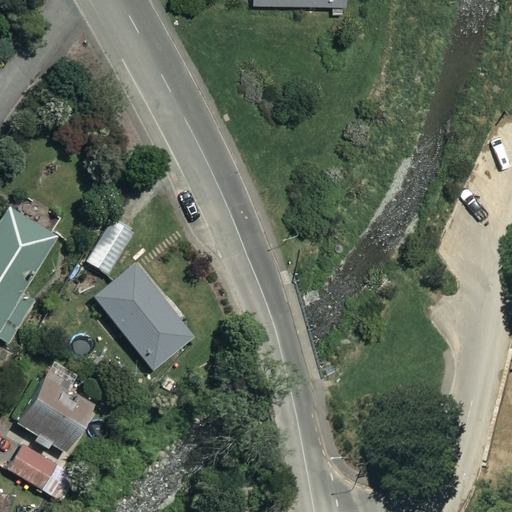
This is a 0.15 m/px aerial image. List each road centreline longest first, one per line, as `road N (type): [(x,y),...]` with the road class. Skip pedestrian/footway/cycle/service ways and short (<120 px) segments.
road 1 (residential): [(122,0),(213,175),(261,296),(313,511)]
road 2 (residential): [(0,99),(73,0)]
